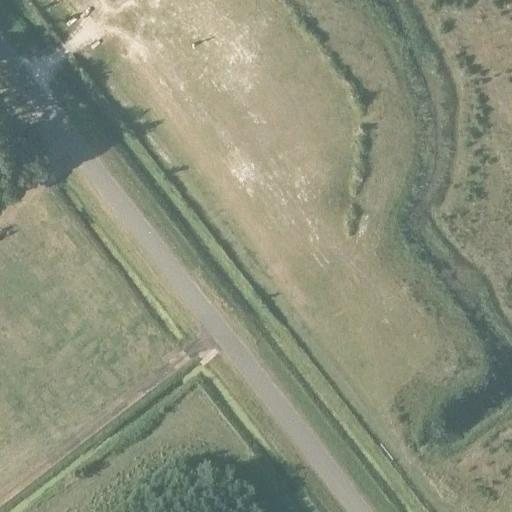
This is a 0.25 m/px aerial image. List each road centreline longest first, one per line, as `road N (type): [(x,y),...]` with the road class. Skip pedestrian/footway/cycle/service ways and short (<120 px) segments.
road 1 (track): [(72,45),(440,511)]
road 2 (unclassified): [(358,511),(0,50)]
road 3 (track): [(282,511),(221,432),(198,421),(146,437),(48,511)]
